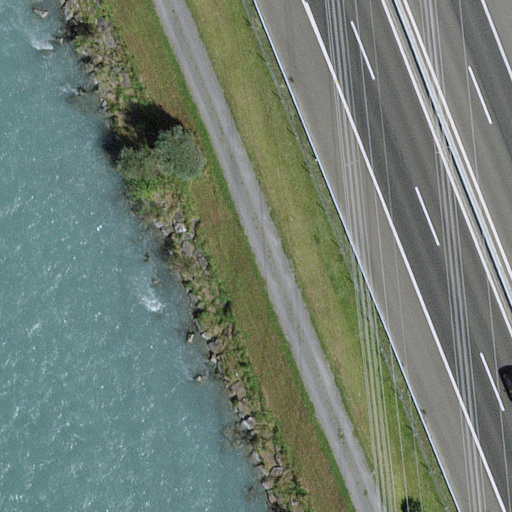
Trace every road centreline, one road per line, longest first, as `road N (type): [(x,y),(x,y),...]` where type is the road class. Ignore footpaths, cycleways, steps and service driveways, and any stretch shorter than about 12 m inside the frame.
road 1 (track): [(370,511),(164,0)]
road 2 (motorway): [(345,0),(511,425)]
road 3 (motorway): [(511,183),(441,0)]
